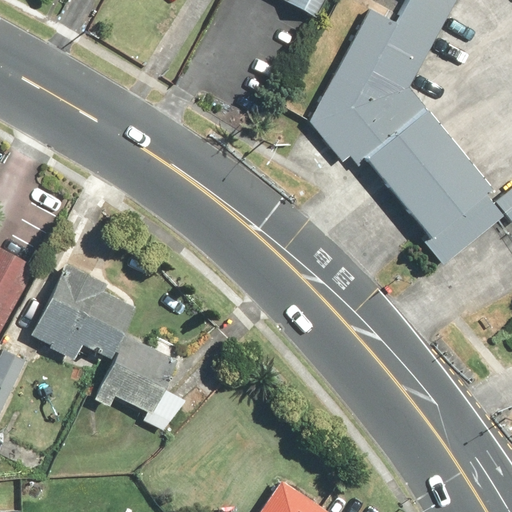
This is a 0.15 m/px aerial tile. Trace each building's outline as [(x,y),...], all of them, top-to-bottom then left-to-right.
[(279,0),(310,17),(319,0),(279,0)] [(340,162),(430,275),(502,219),(399,90),(448,0),(368,0),(299,129),(330,169),(340,162)] [(0,339),(42,265),(0,241),(0,339)] [(111,283),(71,262),(34,333),(79,356),(87,342),(116,357),(129,332),(140,310),(106,292),(111,283)] [(112,406),(119,393),(150,410),(145,420),(169,433),(186,399),(167,390),(183,360),(129,332),(116,357),(95,397),(112,406)] [(0,418),(30,360),(5,347),(0,357),(0,418)] [(315,511),(316,511),(268,478),(245,511),(315,511)]
